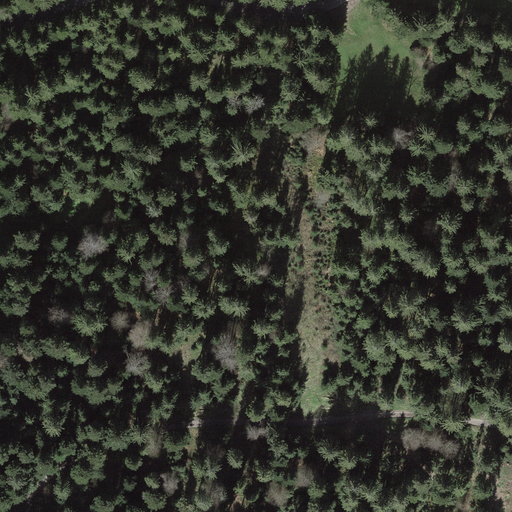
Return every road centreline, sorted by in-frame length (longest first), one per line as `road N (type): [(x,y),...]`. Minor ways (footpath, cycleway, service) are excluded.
road 1 (track): [(511,426),(397,413),(167,427),(72,459),(18,511)]
road 2 (track): [(150,158),(343,126),(385,135),(432,160),(511,276)]
road 3 (track): [(0,259),(74,226),(194,115),(218,43),(205,24),(163,0)]
road 4 (track): [(363,416),(405,442),(434,482),(439,511)]
road 5 (unclassified): [(219,0),(270,12),(336,0)]
